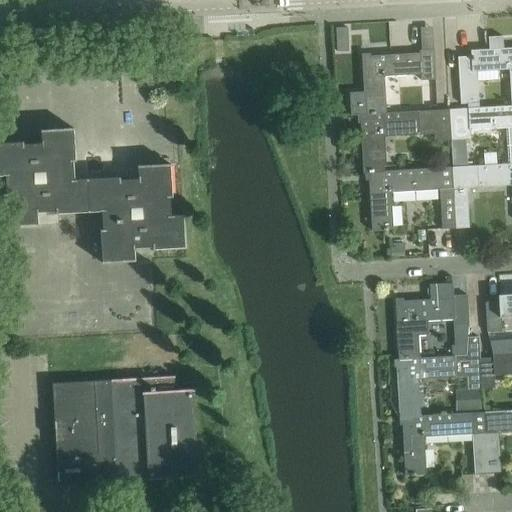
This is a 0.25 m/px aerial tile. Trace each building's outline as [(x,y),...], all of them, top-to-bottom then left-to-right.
[(347,27),(335,28),(336,41),(348,41),(347,27)] [(471,57),(458,58),(460,104),(478,103),(477,72),(509,70),(511,107),(511,48),(470,51),(471,57)] [(363,93),(349,93),(350,114),(364,114),(364,115),(357,115),(357,116),(386,114),(384,77),(420,75),(421,81),(435,80),(433,51),(419,51),(419,54),(362,57),(362,54),(361,54),(363,93)] [(467,109),(448,110),(450,141),(470,140),(470,130),(511,127),(511,107),(467,109)] [(386,114),(357,116),(359,116),(362,173),(384,172),(382,135),(436,132),(437,142),(450,141),(448,110),(418,112),(386,114)] [(22,142),(0,143),(0,176),(2,177),(5,229),(38,227),(37,216),(101,213),(102,231),(99,231),(101,264),(134,262),(133,249),(151,248),(151,251),(185,249),(183,215),(170,216),(169,198),(171,198),(169,165),(136,166),(137,177),(108,179),(73,181),(72,161),(75,161),(73,129),(40,131),(41,144),(22,145),(22,142)] [(384,172),(362,173),(362,174),(368,174),(371,231),(392,230),(390,193),(439,190),(441,230),(468,229),(466,188),(511,185),(511,164),(451,168),(384,172)] [(403,244),(391,245),(392,258),(404,257),(403,244)] [(393,360),(393,361),(419,359),(417,322),(453,320),(453,326),(468,325),(467,296),(453,296),(452,284),(429,285),(430,300),(396,302),(396,300),(394,300),(398,360),(393,360)] [(511,316),(511,295),(498,296),(498,302),(485,303),(487,333),(501,332),(501,318),(511,316)] [(419,359),(393,361),(395,361),(399,418),(420,417),(418,380),(467,378),(468,390),(479,389),(481,389),(479,359),(480,359),(478,338),(467,338),(467,345),(466,356),(452,357),(419,359)] [(502,340),(489,341),(492,355),(503,354),(502,340)] [(455,346),(452,346),(452,357),(466,356),(467,345),(455,346)] [(492,358),(480,359),(479,359),(481,389),(494,389),(493,376),(511,374),(511,353),(503,354),(492,355),(492,358)] [(51,384),(57,485),(116,482),(198,478),(193,390),(174,391),(173,377),(51,384)] [(468,390),(461,391),(462,413),(480,411),(479,389),(468,390)] [(501,474),(498,434),(511,432),(511,411),(484,413),(486,437),(487,437),(488,444),(486,445),(487,474),(501,474)] [(486,445),(488,444),(487,437),(486,437),(484,413),(420,417),(399,418),(399,419),(401,419),(404,477),(426,475),(424,438),(472,435),(474,475),(487,474),(486,445)]
